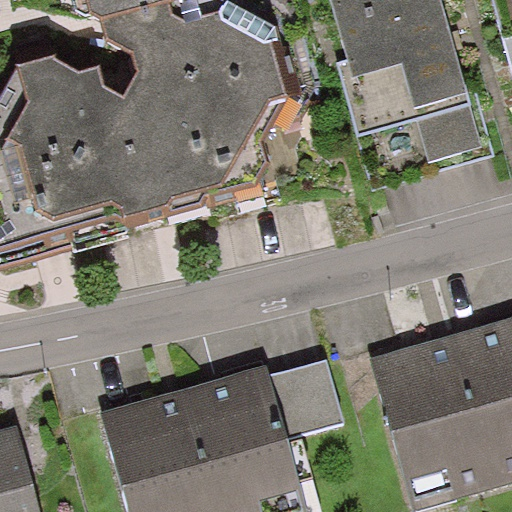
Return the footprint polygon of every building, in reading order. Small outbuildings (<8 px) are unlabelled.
[(89,0),(90,7),(94,13),(104,30),(106,46),(134,57),(137,83),(125,110),(106,95),(100,74),(83,80),(56,66),(52,56),(20,64),(25,81),(6,113),(0,110),(0,242),(17,237),(33,233),(51,248),(76,241),(74,226),(113,214),(118,222),(134,229),(209,207),(214,216),(277,195),(261,139),(307,125),(297,93),(308,90),(297,44),(286,49),(280,33),(235,9),(222,14),(221,2),(218,0),(89,0)] [(437,0),(335,0),(385,174),(416,165),(460,153),(490,145),(474,88),(463,91),(437,0)] [(511,0),(497,0),(511,52),(511,0)] [(511,325),(372,366),(413,509),(511,480),(511,325)] [(331,370),(272,386),(287,444),(346,428),(331,370)] [(270,376),(103,422),(131,511),(305,511),(287,444),(272,386),(270,376)] [(32,511),(14,441),(0,444),(0,511),(32,511)]
